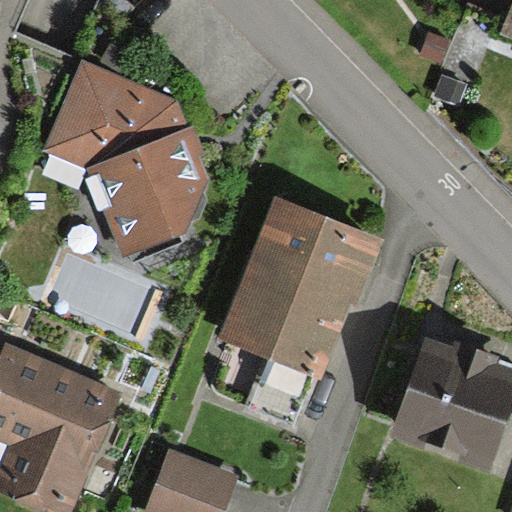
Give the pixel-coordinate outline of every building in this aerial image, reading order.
[(174,108),(80,75),(52,151),(101,165),(131,252),(213,220),(174,108)] [(281,205),(228,337),(325,375),(377,243),(281,205)] [(511,433),(511,381),(431,349),(397,434),(496,474),(511,433)] [(0,489),(56,511),(67,511),(112,402),(9,360),(0,383),(0,435),(17,442),(0,485),(0,489)] [(217,511),(229,483),(173,461),(152,511),(217,511)]
